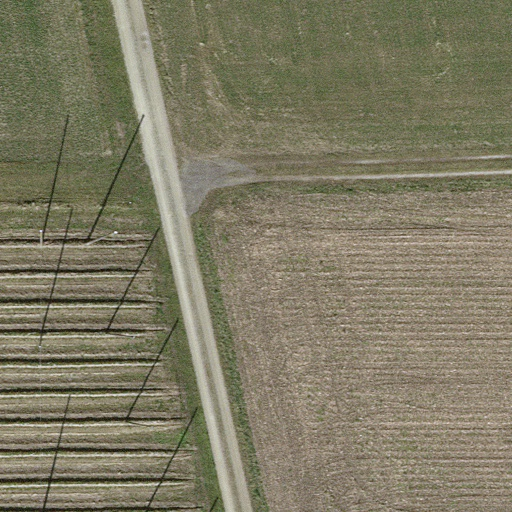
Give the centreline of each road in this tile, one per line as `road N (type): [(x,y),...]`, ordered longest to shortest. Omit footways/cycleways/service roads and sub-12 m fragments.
road 1 (track): [(132,0),(246,511)]
road 2 (track): [(511,169),(172,193)]
